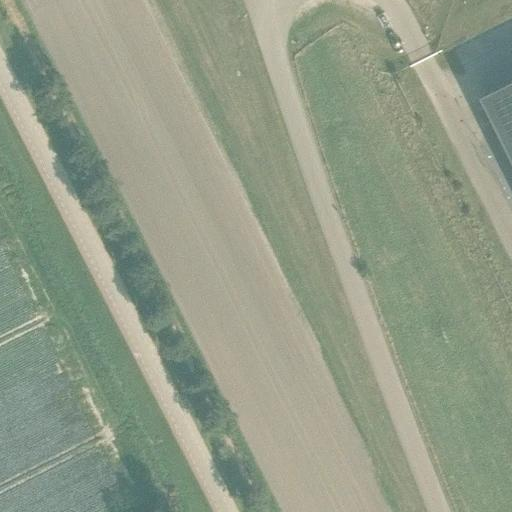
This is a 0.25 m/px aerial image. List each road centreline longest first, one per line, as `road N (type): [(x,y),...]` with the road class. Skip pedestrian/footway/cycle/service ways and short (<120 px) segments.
road 1 (unclassified): [(439,511),(252,0)]
road 2 (tertiary): [(224,511),(0,75)]
